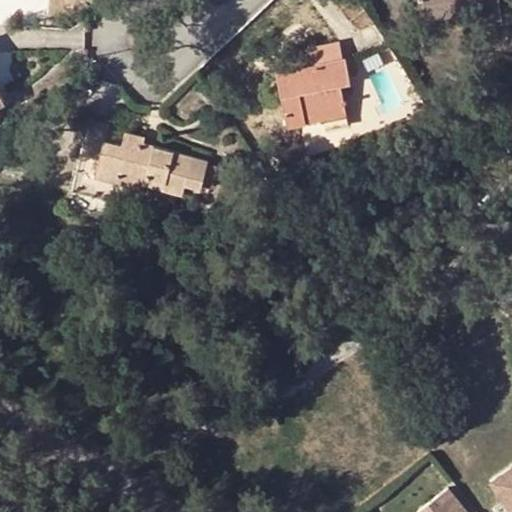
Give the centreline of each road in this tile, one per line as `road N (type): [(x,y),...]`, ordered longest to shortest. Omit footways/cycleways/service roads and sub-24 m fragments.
road 1 (residential): [(247,0),(166,71),(146,77),(130,70),(116,40),(124,14),(139,0)]
road 2 (residential): [(0,410),(162,511)]
